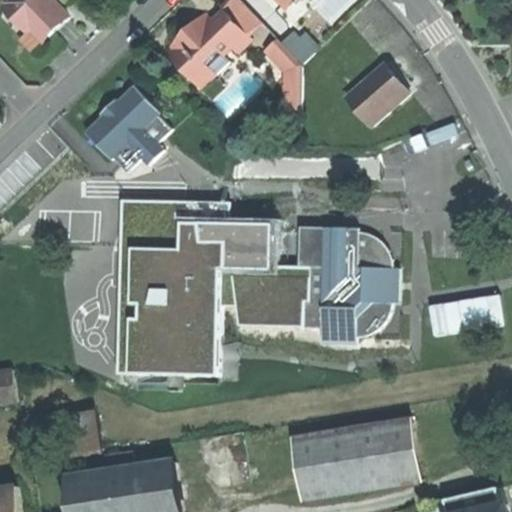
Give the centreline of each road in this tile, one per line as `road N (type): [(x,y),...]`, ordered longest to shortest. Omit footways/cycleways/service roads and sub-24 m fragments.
road 1 (residential): [(409,0),(438,30),(511,171)]
road 2 (residential): [(42,120),(167,0)]
